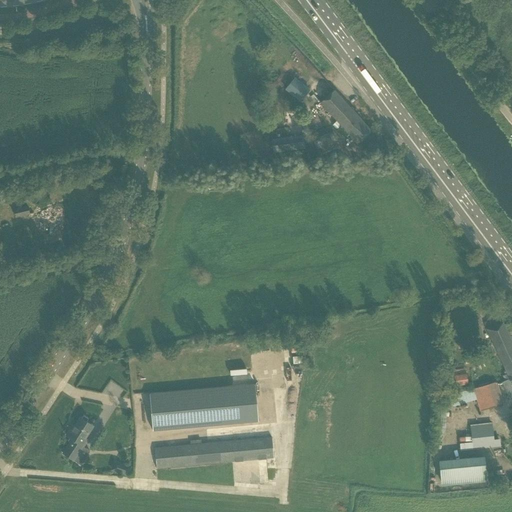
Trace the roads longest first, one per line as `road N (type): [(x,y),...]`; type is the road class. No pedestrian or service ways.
road 1 (tertiary): [(0,449),(83,322),(127,221),(144,140),(146,21)]
road 2 (secondary): [(511,268),(310,0)]
road 3 (unclassified): [(511,124),(417,0)]
